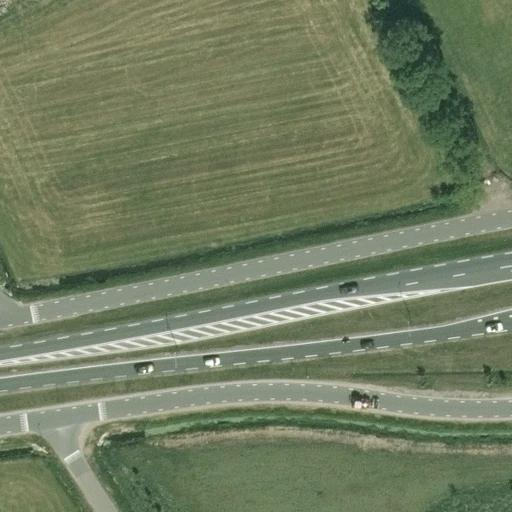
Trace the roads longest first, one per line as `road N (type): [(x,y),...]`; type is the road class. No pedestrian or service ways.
road 1 (primary): [(511,258),(0,354)]
road 2 (unclassified): [(2,319),(511,217)]
road 3 (primary): [(0,383),(511,320)]
road 4 (unclassified): [(47,418),(267,391),(511,407)]
